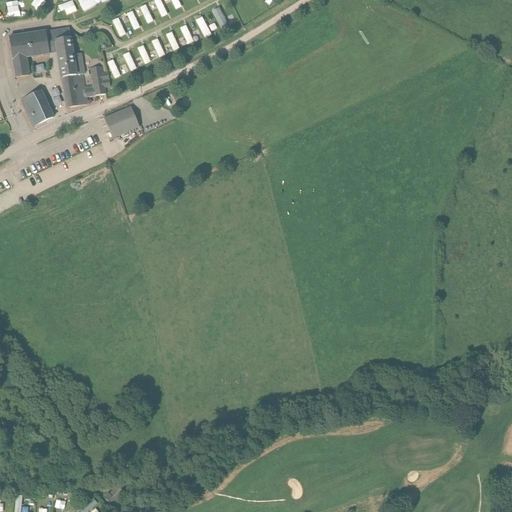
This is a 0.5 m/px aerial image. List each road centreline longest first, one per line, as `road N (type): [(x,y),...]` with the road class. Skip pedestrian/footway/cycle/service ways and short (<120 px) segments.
road 1 (track): [(303,0),(140,89)]
road 2 (unclassified): [(0,155),(140,89)]
